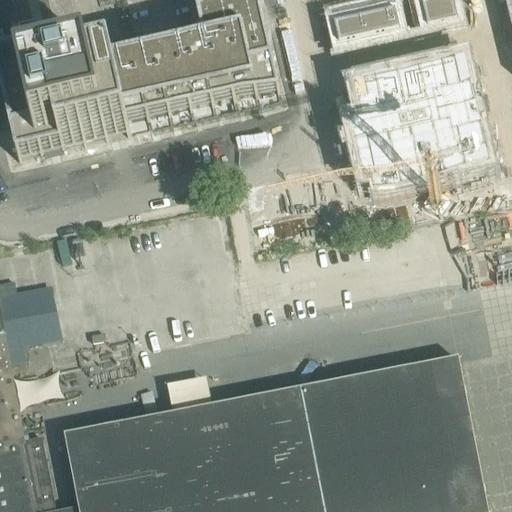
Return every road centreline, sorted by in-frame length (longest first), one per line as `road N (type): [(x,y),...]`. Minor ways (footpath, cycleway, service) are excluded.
road 1 (residential): [(341,224),(322,150),(26,218),(0,214)]
road 2 (residential): [(484,35),(305,77)]
road 3 (residential): [(341,224),(511,186)]
